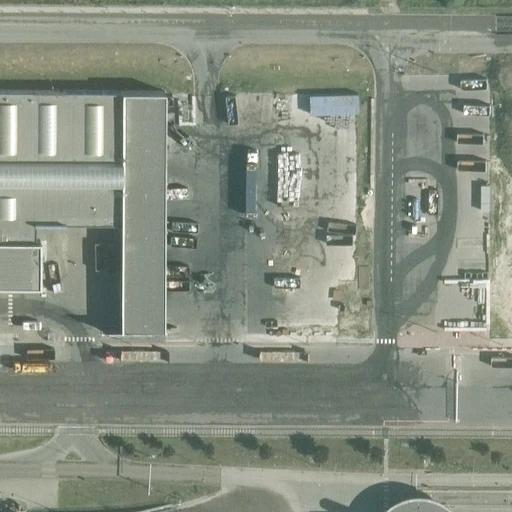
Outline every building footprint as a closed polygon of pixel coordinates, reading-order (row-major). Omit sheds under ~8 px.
[(491,118),(492,75),(443,74),(442,117),(491,118)] [(0,159),(36,160),(36,91),(0,90),(0,159)] [(62,160),(62,91),(36,91),(36,160),(62,160)] [(122,161),(122,91),(62,91),(62,160),(122,161)] [(163,330),(164,91),(122,91),(122,161),(122,182),(122,223),(120,223),(120,330),(163,330)] [(336,110),(361,110),(360,92),(315,93),(315,117),(336,117),(336,110)] [(34,239),(34,222),(33,222),(33,182),(0,181),(0,285),(39,286),(40,240),(35,240),(35,239),(34,239)] [(122,223),(122,182),(33,182),(33,222),(34,222),(120,223),(122,223)]
